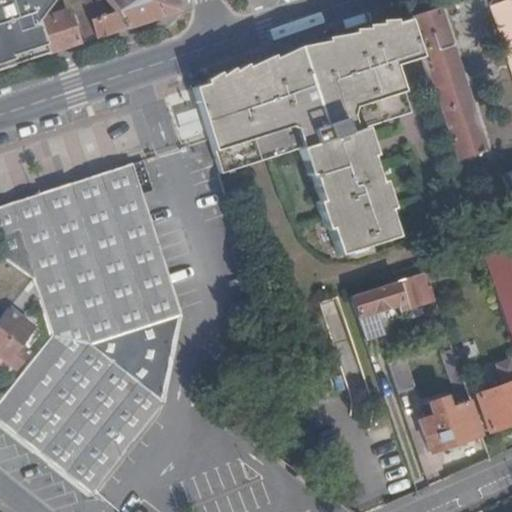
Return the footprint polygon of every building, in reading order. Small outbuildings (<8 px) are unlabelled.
[(0,0),(0,67),(40,53),(28,16),(4,0),(0,0)] [(4,0),(28,16),(44,0),(4,0)] [(75,40),(90,36),(82,16),(78,0),(44,0),(28,16),(62,4),(75,40)] [(78,0),(82,16),(90,36),(172,10),(168,0),(78,0)] [(511,5),(508,7),(506,1),(489,6),(509,68),(511,76),(511,5)] [(40,53),(76,43),(75,40),(62,4),(28,16),(40,53)] [(419,59),(453,163),(481,154),(436,10),(407,20),(419,59)] [(393,68),(419,59),(407,20),(381,28),(393,68)] [(289,58),(192,89),(208,141),(219,175),(297,150),(301,162),(308,160),(312,175),(310,176),(319,202),(314,204),(321,227),(325,226),(335,256),(346,253),(366,246),(395,237),(385,207),(388,206),(381,183),(377,184),(369,158),(372,156),(363,128),(408,114),(393,68),(381,28),(289,58)] [(308,160),(301,162),(305,178),(310,176),(312,175),(308,160)] [(0,208),(0,258),(29,280),(50,337),(0,398),(0,426),(88,494),(160,403),(177,316),(129,167),(6,207),(0,208)] [(468,211),(475,209),(469,191),(462,193),(468,211)] [(265,220),(259,222),(262,231),(268,229),(265,220)] [(368,253),(366,246),(346,253),(348,259),(368,253)] [(0,317),(29,280),(0,258),(0,317)] [(487,278),(505,327),(506,326),(511,344),(511,274),(510,270),(487,278)] [(347,297),(362,340),(382,334),(375,312),(395,304),(400,303),(403,310),(432,300),(425,278),(423,273),(347,297)] [(300,312),(296,299),(290,301),(294,314),(300,312)] [(430,327),(437,347),(447,343),(441,324),(430,327)] [(0,359),(15,372),(27,356),(8,341),(11,337),(3,330),(0,334),(0,359)] [(456,401),(466,396),(450,351),(439,355),(456,401)] [(511,366),(511,358),(493,361),(496,378),(511,375),(511,366)] [(384,365),(394,394),(410,389),(399,360),(384,365)] [(511,381),(474,395),(487,432),(505,425),(511,422),(511,381)] [(428,452),(480,434),(468,401),(460,403),(460,405),(448,409),(444,397),(428,401),(433,415),(417,421),(428,452)]
